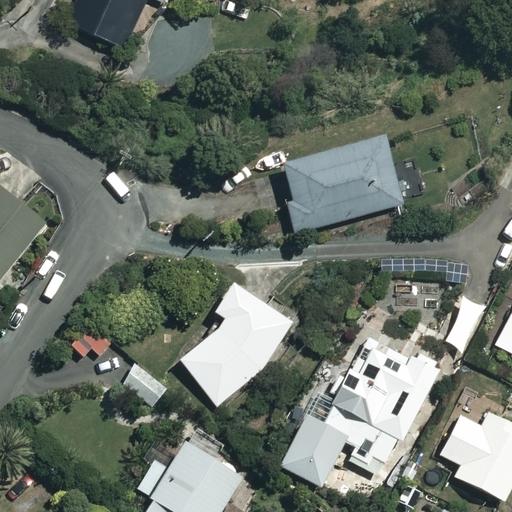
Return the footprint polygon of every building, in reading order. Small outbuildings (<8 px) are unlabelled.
[(173,0),(82,0),(69,30),(126,56),(148,4),(168,13),(173,0)] [(398,204),(379,133),(275,161),(285,198),(280,200),(289,233),(398,204)] [(46,232),(5,200),(0,204),(0,285),(4,286),(46,232)] [(171,356),(212,403),(268,354),(290,324),(224,278),(203,308),(216,318),(171,356)] [(477,304),(457,297),(441,343),(461,350),(477,304)] [(511,302),(490,347),(511,358),(511,302)] [(313,484),(337,438),(348,444),(342,455),(364,466),(370,455),(382,462),(430,367),(358,330),(325,394),(310,386),(271,463),(313,484)] [(164,389),(133,364),(119,382),(150,407),(164,389)] [(445,431),(467,443),(450,475),(496,500),(511,470),(511,413),(467,390),(445,431)] [(214,511),(236,474),(175,438),(159,464),(150,459),(133,489),(147,497),(138,511),(214,511)]
